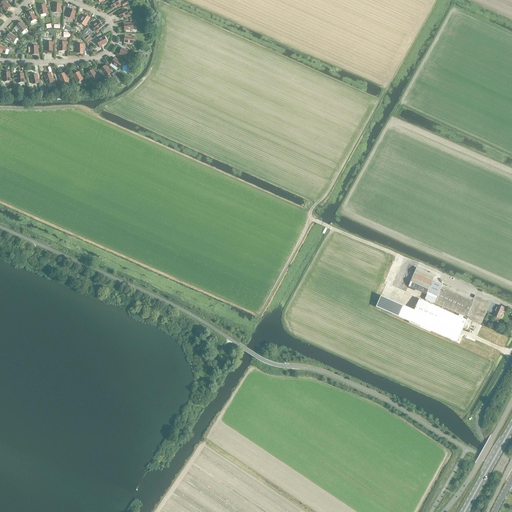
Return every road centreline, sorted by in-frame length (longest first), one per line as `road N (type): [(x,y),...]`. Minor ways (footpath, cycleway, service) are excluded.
road 1 (track): [(433,0),(306,226)]
road 2 (track): [(330,227),(511,307)]
road 3 (unclassified): [(443,511),(511,399)]
road 4 (unclassified): [(511,463),(477,426),(511,356)]
